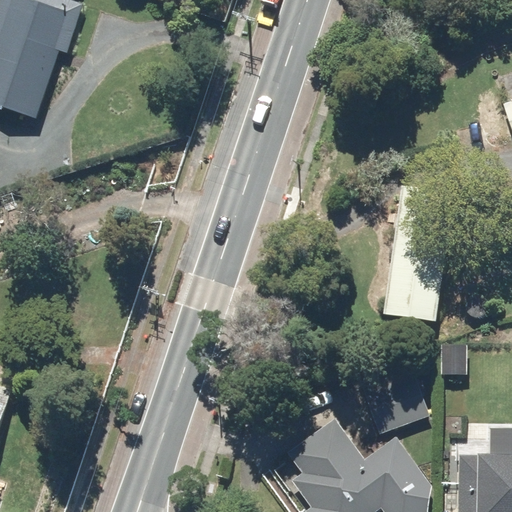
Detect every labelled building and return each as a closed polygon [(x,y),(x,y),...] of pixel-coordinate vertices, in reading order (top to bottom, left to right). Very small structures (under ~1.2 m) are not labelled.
[(70,57),(87,7),(66,0),(3,0),(0,10),(0,109),(40,123),(63,54),(70,57)] [(405,195),(387,318),(441,325),(458,203),(405,195)] [(511,321),(444,346),(458,385),(511,365),(511,321)] [(368,395),(383,437),(433,419),(417,377),(368,395)] [(0,457),(4,445),(0,444),(17,390),(0,384),(0,457)] [(339,422),(292,456),(307,477),(296,484),(315,510),(312,511),(383,511),(384,511),(431,511),(436,490),(400,440),(369,463),(339,422)] [(489,460),(463,459),(462,511),(511,511),(511,429),(490,429),(489,460)]
